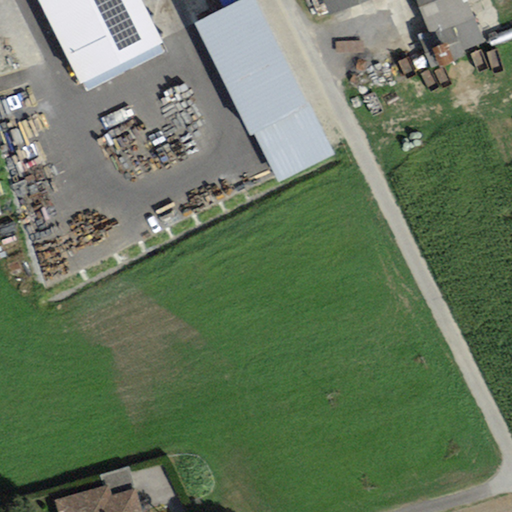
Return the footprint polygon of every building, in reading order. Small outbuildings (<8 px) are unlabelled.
[(34,0),(76,82),(154,43),(131,0),(34,0)] [(244,0),(243,0),(193,26),(272,177),(323,150),(244,0)] [(358,0),(321,0),(327,13),(358,0)] [(462,0),(418,0),(432,35),(470,20),(462,0)] [(55,501),(57,511),(133,511),(129,494),(105,500),(102,489),(55,501)]
